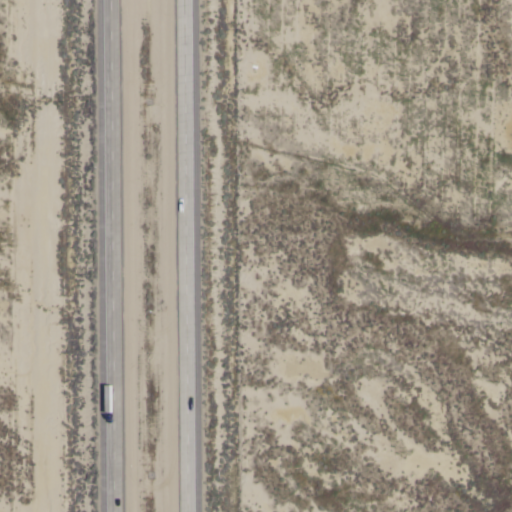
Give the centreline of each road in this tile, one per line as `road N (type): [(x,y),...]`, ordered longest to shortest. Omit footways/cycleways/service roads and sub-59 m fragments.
road 1 (motorway): [(110,0),(114,511)]
road 2 (motorway): [(181,511),(178,0)]
